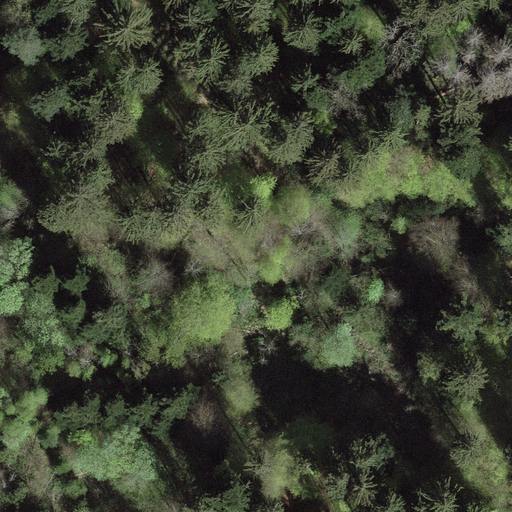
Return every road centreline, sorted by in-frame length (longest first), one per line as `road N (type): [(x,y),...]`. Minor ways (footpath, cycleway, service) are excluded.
road 1 (track): [(129,0),(189,86),(231,168),(222,293)]
road 2 (track): [(209,122),(297,194),(326,200),(439,186),(468,190)]
